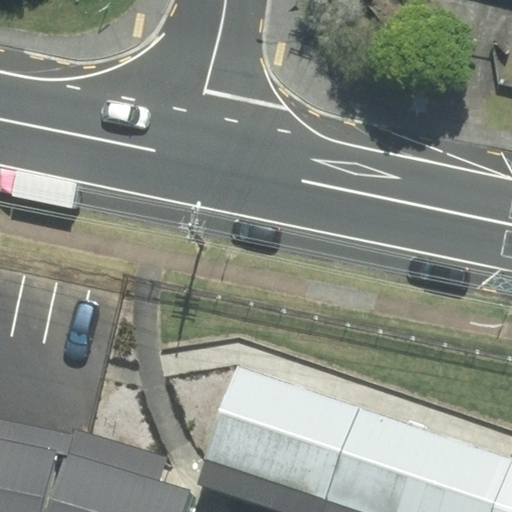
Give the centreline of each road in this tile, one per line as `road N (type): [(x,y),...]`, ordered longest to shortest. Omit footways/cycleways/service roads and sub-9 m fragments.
road 1 (secondary): [(511,224),(188,157)]
road 2 (secondary): [(188,157),(0,118)]
road 3 (residential): [(225,0),(188,157)]
